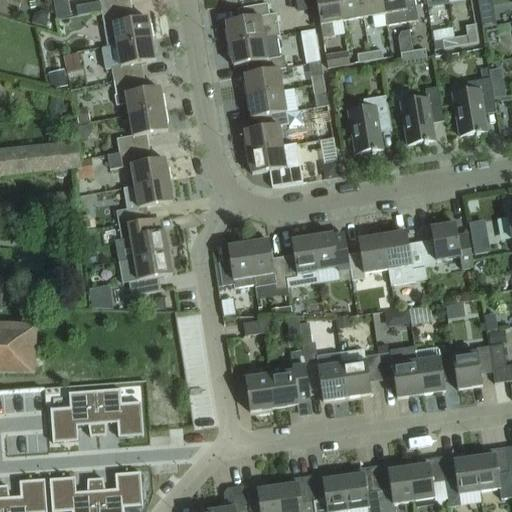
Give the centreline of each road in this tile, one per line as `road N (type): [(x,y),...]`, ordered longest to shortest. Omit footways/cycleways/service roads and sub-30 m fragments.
road 1 (residential): [(222,449),(511,411)]
road 2 (unclassified): [(511,169),(283,208),(235,199)]
road 3 (residential): [(222,449),(226,430),(198,251),(235,199)]
road 4 (residential): [(0,467),(222,449)]
road 5 (unclassified): [(235,199),(205,141),(184,0)]
